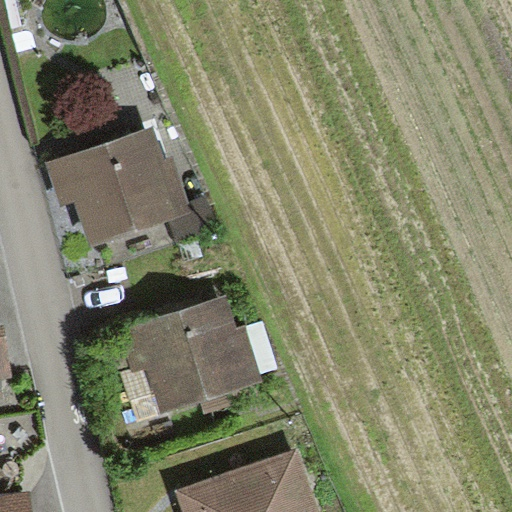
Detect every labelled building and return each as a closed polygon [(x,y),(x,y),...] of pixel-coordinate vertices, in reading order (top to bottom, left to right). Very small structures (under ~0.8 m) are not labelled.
[(186,222),(156,137),(50,173),(65,214),(78,210),(93,254),(186,222)] [(226,306),(122,336),(134,378),(151,373),(164,416),(261,388),(245,332),(234,335),(226,306)] [(0,411),(12,411),(5,334),(0,334),(0,411)] [(314,511),(296,457),(178,498),(182,511),(314,511)] [(0,511),(28,511),(28,498),(0,500),(0,511)]
